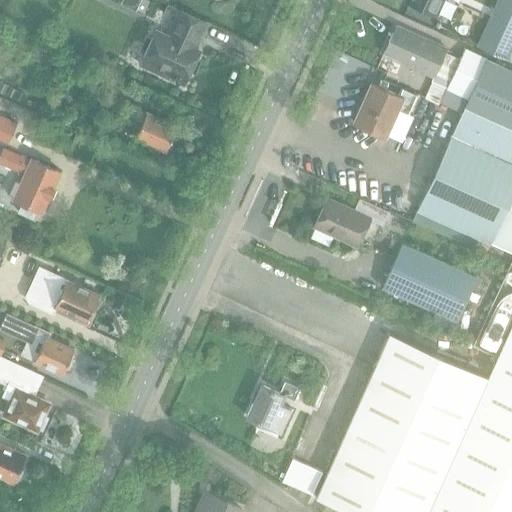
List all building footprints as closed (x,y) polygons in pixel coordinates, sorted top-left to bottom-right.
[(121,0),(120,4),(135,10),(139,0),(121,0)] [(406,0),(405,2),(435,15),(441,0),(406,0)] [(511,63),(511,0),(495,0),(475,47),(511,63)] [(197,50),(194,49),(206,24),(178,11),(167,35),(154,30),(138,65),(182,85),(197,50)] [(382,56),(432,78),(445,49),(394,27),(382,56)] [(0,45),(0,52),(24,63),(33,43),(6,31),(0,45)] [(476,78),(485,60),(463,49),(454,68),(476,78)] [(476,78),(454,68),(444,90),(466,100),(463,108),(511,130),(511,72),(485,60),(476,78)] [(402,89),(399,96),(370,83),(352,123),(384,138),(396,111),(407,115),(416,95),(402,89)] [(167,146),(170,147),(179,128),(132,106),(127,116),(142,123),(135,137),(165,151),(167,146)] [(416,211),(492,245),(511,197),(511,130),(463,108),(455,124),(416,211)] [(0,139),(7,143),(17,122),(0,114),(0,139)] [(29,157),(28,159),(3,147),(0,154),(0,163),(21,173),(10,196),(21,201),(17,209),(32,216),(35,208),(40,210),(59,171),(29,157)] [(511,197),(492,245),(491,247),(511,255),(511,197)] [(383,226),(388,213),(359,201),(354,212),(327,201),(314,229),(358,247),(369,220),(383,226)] [(431,322),(451,331),(476,277),(404,243),(383,288),(436,312),(431,322)] [(73,283),(72,284),(51,274),(39,298),(54,305),(77,316),(76,319),(87,324),(93,313),(90,311),(98,295),(73,283)] [(34,361),(61,373),(72,349),(45,336),(47,332),(34,326),(6,312),(0,324),(0,328),(26,341),(20,354),(34,361)] [(511,511),(511,324),(488,378),(426,511),(511,511)] [(389,334),(315,496),(350,511),(426,511),(488,378),(389,334)] [(3,415),(36,429),(48,403),(26,393),(36,373),(0,356),(0,381),(7,384),(2,395),(10,399),(3,415)] [(284,398),(293,402),(299,390),(284,383),(279,395),(261,386),(247,416),(280,431),(290,411),(280,406),(284,398)] [(0,475),(12,481),(24,454),(0,443),(0,475)] [(281,481),(312,494),(321,471),(291,458),(281,481)] [(239,511),(240,509),(204,492),(194,511),(239,511)]
